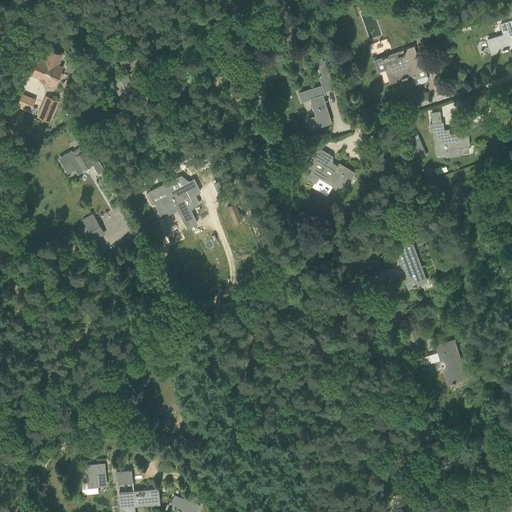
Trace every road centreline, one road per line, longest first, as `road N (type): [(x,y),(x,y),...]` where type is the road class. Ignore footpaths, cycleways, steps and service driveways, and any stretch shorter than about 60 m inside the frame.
road 1 (track): [(235,511),(186,380),(184,327),(138,242)]
road 2 (track): [(511,371),(435,185),(511,155)]
road 3 (track): [(511,76),(355,125)]
road 4 (track): [(387,511),(437,465),(511,433)]
road 5 (track): [(437,465),(397,324)]
